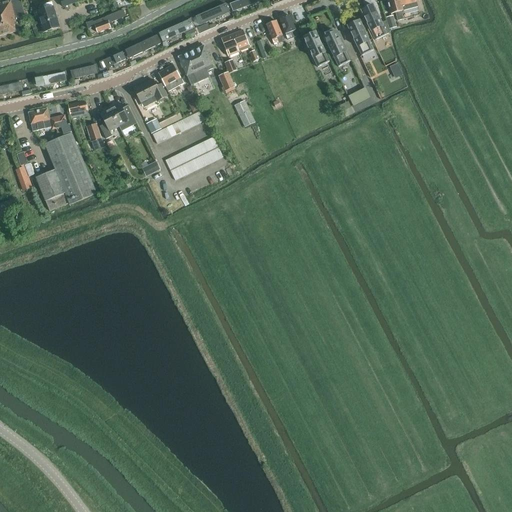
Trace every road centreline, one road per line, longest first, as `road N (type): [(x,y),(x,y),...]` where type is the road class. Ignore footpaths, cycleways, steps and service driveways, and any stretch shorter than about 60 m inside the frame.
road 1 (residential): [(303,0),(83,94),(0,109)]
road 2 (track): [(252,183),(164,224),(131,210),(0,249)]
road 3 (tertiary): [(0,64),(116,34),(186,0)]
